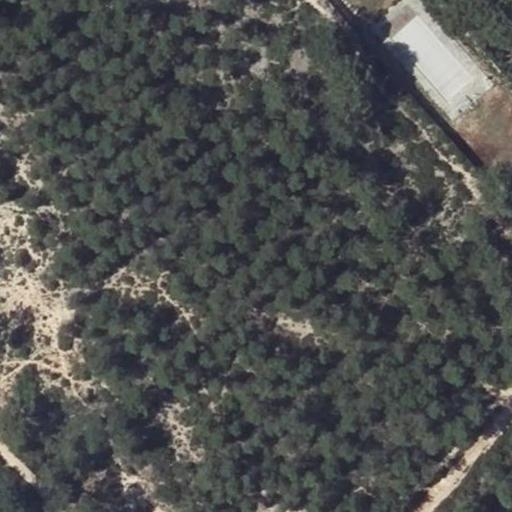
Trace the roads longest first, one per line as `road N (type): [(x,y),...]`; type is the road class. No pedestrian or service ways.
road 1 (track): [(318,0),(511,234)]
road 2 (track): [(431,511),(511,423)]
